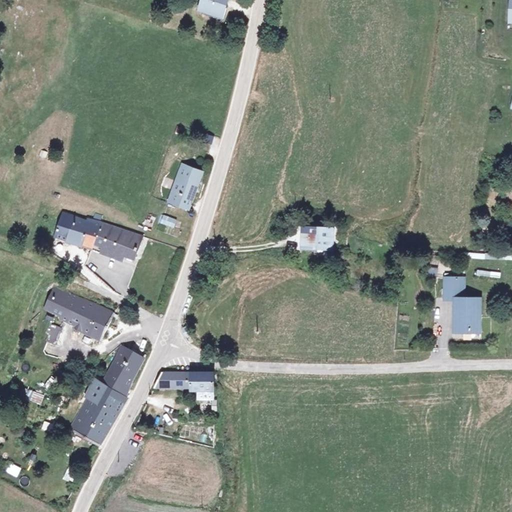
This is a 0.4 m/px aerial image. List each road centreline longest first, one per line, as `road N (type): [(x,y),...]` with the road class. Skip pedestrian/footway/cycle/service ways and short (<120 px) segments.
road 1 (tertiary): [(161,348),(237,111),(261,0)]
road 2 (residential): [(161,348),(244,367),(511,363)]
road 3 (tertiary): [(80,511),(161,348)]
road 4 (track): [(110,295),(0,244)]
